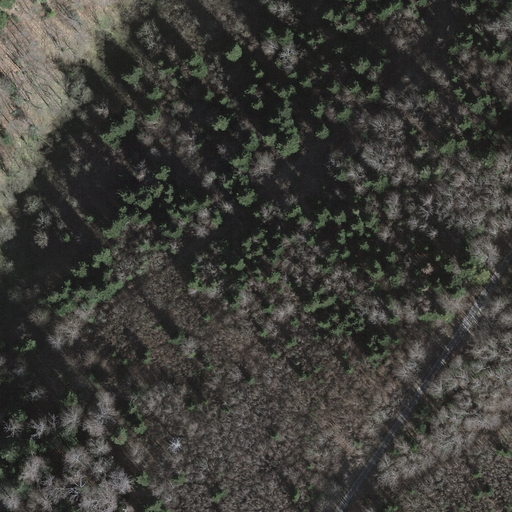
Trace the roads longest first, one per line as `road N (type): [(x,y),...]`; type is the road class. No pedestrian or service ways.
road 1 (track): [(0,398),(380,102),(415,68),(451,0)]
road 2 (track): [(511,250),(337,511)]
road 3 (track): [(340,511),(511,429)]
